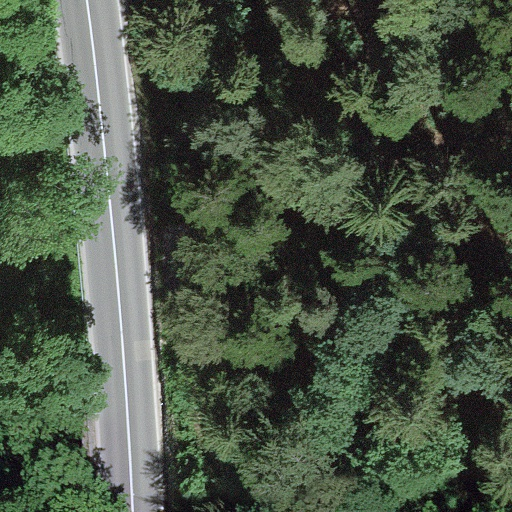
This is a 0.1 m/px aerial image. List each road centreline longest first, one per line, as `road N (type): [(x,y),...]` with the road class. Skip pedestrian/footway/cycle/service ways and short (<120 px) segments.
road 1 (track): [(150,0),(199,431),(233,511)]
road 2 (secondary): [(130,511),(107,170),(82,0)]
